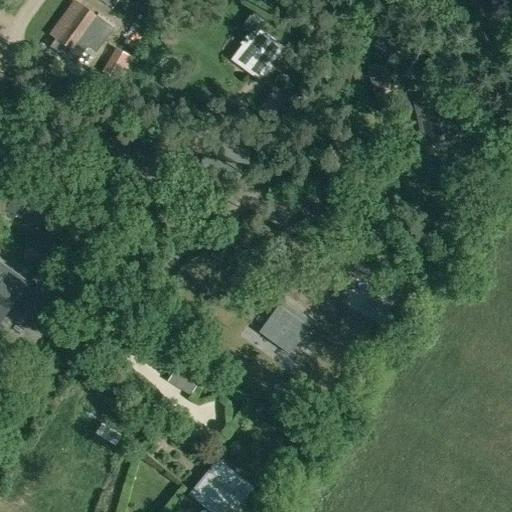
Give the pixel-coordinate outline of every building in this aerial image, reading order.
[(57,38),(50,47),(75,65),(89,47),(97,53),(114,30),(112,29),(97,18),(75,2),(72,5),(51,35),(57,38)] [(254,11),(241,28),(250,34),(251,33),(256,36),(260,30),(262,31),(268,21),(254,11)] [(262,31),(260,30),(256,36),(251,33),(250,34),(248,37),(247,36),(241,44),(242,45),(232,60),(260,81),(265,73),(267,75),(273,66),(272,65),(284,47),(262,31)] [(374,95),(400,89),(394,62),(367,68),(374,95)] [(277,77),(275,83),(278,89),(284,91),(290,88),(292,82),(289,76),(283,74),(277,77)] [(461,139),(452,94),(413,102),(423,147),(461,139)] [(345,123),(326,132),(335,152),(355,143),(345,123)] [(511,124),(501,129),(506,141),(511,138),(511,124)] [(225,161),(203,156),(200,170),(222,175),(225,161)] [(353,165),(343,184),(361,194),(371,175),(353,165)] [(192,170),(189,183),(209,187),(212,174),(192,170)] [(0,218),(1,219),(7,209),(39,229),(29,246),(44,254),(39,264),(50,271),(57,274),(70,253),(53,242),(55,237),(54,237),(40,228),(50,210),(5,182),(0,189),(0,190),(6,194),(0,203),(0,218)] [(0,322),(27,284),(0,265),(0,322)] [(67,293),(45,277),(34,292),(36,293),(20,316),(40,331),(67,293)] [(260,333),(289,354),(313,322),(284,301),(260,333)] [(347,326),(367,337),(375,324),(355,312),(347,326)] [(181,367),(175,375),(195,390),(201,381),(181,367)] [(327,370),(316,390),(331,399),(343,378),(327,370)] [(114,404),(109,414),(125,421),(130,411),(114,404)] [(225,467),(199,500),(213,511),(232,511),(251,488),(225,467)]
